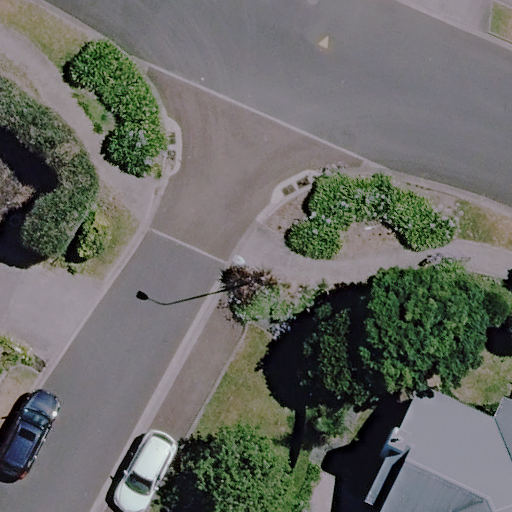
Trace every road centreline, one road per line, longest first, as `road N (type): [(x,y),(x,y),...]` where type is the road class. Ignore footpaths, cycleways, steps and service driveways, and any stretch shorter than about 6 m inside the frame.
road 1 (residential): [(67,511),(299,64)]
road 2 (residential): [(511,145),(299,64)]
road 3 (residential): [(299,64),(182,0)]
